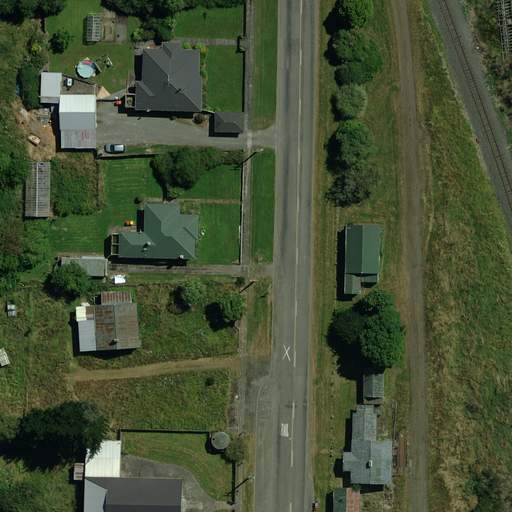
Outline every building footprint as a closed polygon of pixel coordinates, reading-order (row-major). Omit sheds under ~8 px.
[(188,124),(188,115),(203,114),(201,56),(186,57),(186,54),(186,48),(164,49),(164,55),(144,55),(145,86),(139,86),(139,96),(127,96),(128,117),(170,115),(171,125),(188,124)] [(99,98),(61,99),(62,135),(100,134),(99,98)] [(245,116),(214,116),(215,138),(246,137),(245,116)] [(53,166),(29,166),(29,222),(53,222),(53,166)] [(190,267),(190,263),(197,263),(196,214),(190,214),(190,210),(180,210),(179,204),(147,204),(147,236),(141,236),(141,232),(119,232),(119,234),(113,234),(113,263),(182,263),(182,267),(190,267)] [(377,231),(343,232),(344,298),(378,298),(377,231)] [(93,254),(83,255),(83,261),(65,261),(66,281),(105,280),(105,267),(109,267),(109,260),(93,260),(93,254)] [(139,307),(126,308),(126,300),(104,301),(104,309),(79,309),(81,357),(112,356),(113,360),(125,360),(125,356),(140,355),(139,307)] [(361,402),(381,402),(380,361),(359,362),(361,402)] [(377,414),(371,414),(371,409),(359,409),(359,414),(354,414),(354,455),(344,455),(344,474),(354,474),(354,490),(394,490),(394,445),(377,445),(377,414)] [(126,486),(125,444),(87,445),(88,464),(74,464),(75,487),(88,486),(88,511),(185,511),(185,485),(126,486)] [(361,511),(361,497),(335,497),(335,511),(361,511)]
